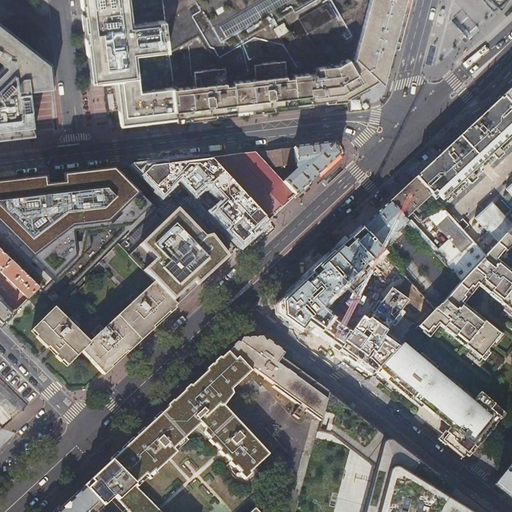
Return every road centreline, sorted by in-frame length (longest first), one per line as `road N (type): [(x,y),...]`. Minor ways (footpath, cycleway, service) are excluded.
road 1 (tertiary): [(79,156),(303,127),(351,126),(399,143)]
road 2 (secondary): [(2,511),(230,299)]
road 3 (residential): [(230,299),(470,484)]
road 4 (secondary): [(230,299),(399,143)]
road 5 (residential): [(64,0),(79,156)]
road 6 (secondary): [(399,143),(511,40)]
road 7 (residential): [(422,0),(401,84),(399,143)]
